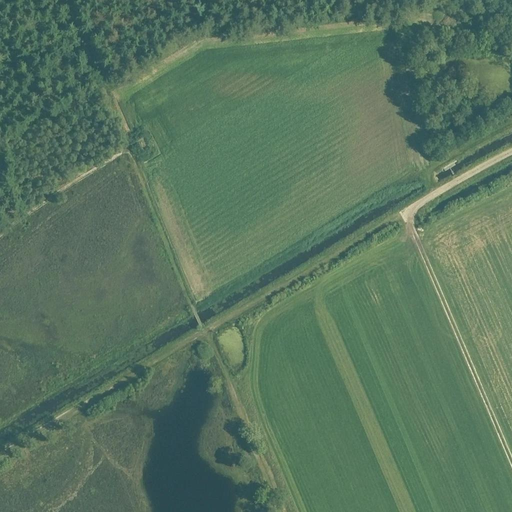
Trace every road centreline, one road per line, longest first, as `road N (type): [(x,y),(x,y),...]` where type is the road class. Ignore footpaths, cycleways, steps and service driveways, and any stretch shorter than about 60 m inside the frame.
road 1 (track): [(511,464),(405,212)]
road 2 (track): [(0,455),(203,331)]
road 3 (track): [(203,331),(405,212)]
road 4 (track): [(282,511),(203,331)]
road 5 (track): [(128,147),(66,0)]
road 6 (track): [(0,232),(128,147)]
road 7 (track): [(405,212),(511,152)]
